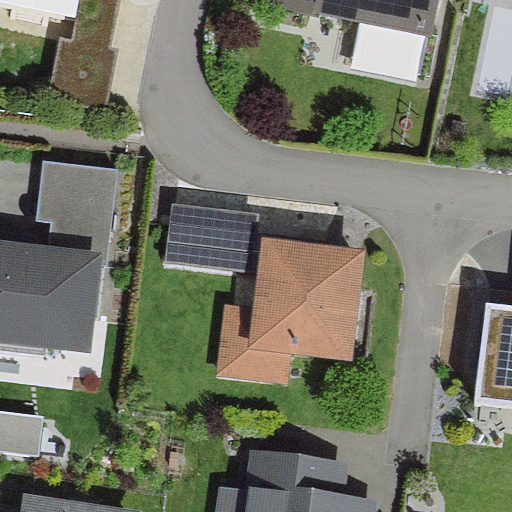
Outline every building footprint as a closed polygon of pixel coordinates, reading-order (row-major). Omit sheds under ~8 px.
[(92,0),(5,0),(89,15),(92,0)] [(316,0),(313,14),(422,36),(429,0),(316,0)] [(61,47),(49,104),(103,116),(115,59),(61,47)] [(115,179),(45,173),(40,230),(110,237),(115,179)] [(255,223),(170,210),(163,258),(248,270),(255,223)] [(99,266),(0,255),(0,336),(90,346),(99,266)] [(342,355),(351,273),(271,264),(263,346),(342,355)] [(511,311),(486,308),(473,400),(511,405),(511,311)] [(0,453),(49,461),(55,421),(0,412),(0,453)] [(253,463),(245,511),(361,511),(362,510),(328,505),(332,473),(253,463)]
